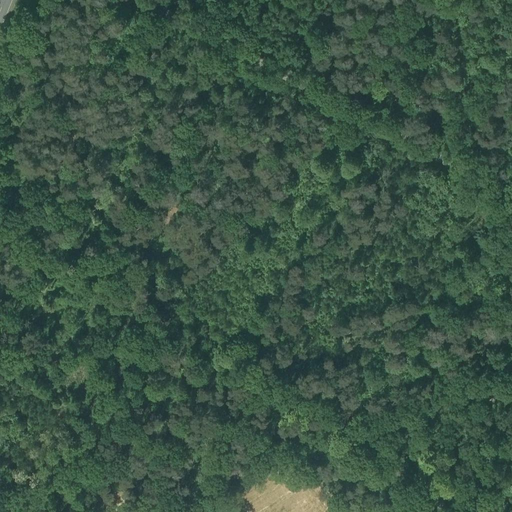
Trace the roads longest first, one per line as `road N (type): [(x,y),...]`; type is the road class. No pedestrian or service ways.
road 1 (unclassified): [(511,197),(139,0)]
road 2 (track): [(151,319),(419,459)]
road 3 (track): [(24,511),(151,319)]
road 4 (track): [(511,384),(419,459),(441,511)]
road 5 (track): [(151,319),(0,242)]
